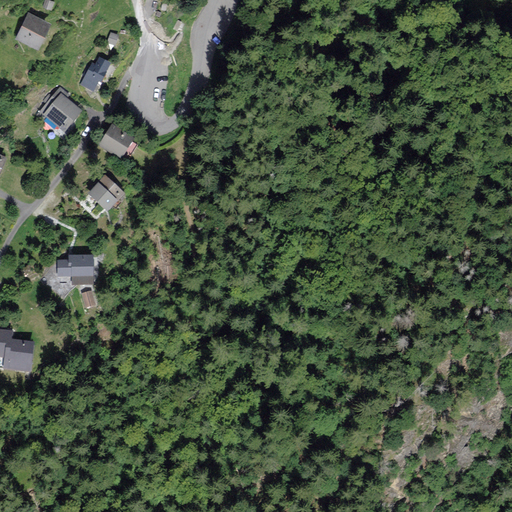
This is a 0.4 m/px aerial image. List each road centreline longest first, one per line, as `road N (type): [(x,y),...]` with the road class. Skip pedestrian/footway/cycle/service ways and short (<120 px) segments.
road 1 (residential): [(147,51),(0,259)]
road 2 (unclassified): [(219,0),(194,86),(170,124),(150,111),(147,51)]
